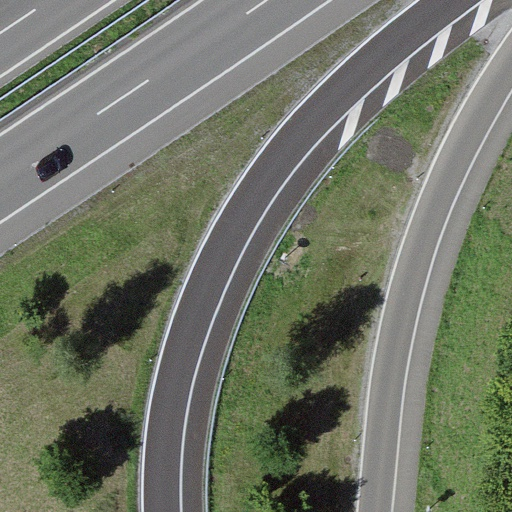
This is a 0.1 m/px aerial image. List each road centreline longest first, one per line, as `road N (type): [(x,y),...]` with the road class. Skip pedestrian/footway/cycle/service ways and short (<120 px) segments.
road 1 (motorway): [(165,511),(165,455),(182,363),(214,277),(262,190),(355,85),(463,0)]
road 2 (motorway): [(378,511),(409,290),(459,154),(511,61)]
road 3 (motorway): [(0,184),(272,0)]
